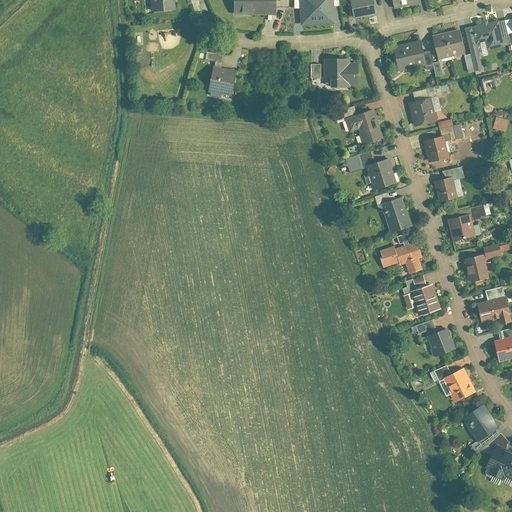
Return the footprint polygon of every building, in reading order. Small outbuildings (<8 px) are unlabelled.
[(146,0),(146,15),(173,14),(172,0),(146,0)] [(231,0),(231,18),(274,17),(273,0),(231,0)] [(299,0),(300,8),(300,25),(335,23),(334,6),(333,0),(299,0)] [(366,0),(349,4),(352,20),(375,15),(371,0),(366,0)] [(390,0),(393,11),(418,5),(416,0),(390,0)] [(473,44),(482,41),(485,51),(503,47),(496,20),(469,27),(473,44)] [(433,37),(439,59),(465,53),(460,30),(433,37)] [(390,48),(395,72),(425,66),(420,42),(390,48)] [(215,67),(221,68),(223,55),(206,52),(205,59),(216,61),(215,67)] [(323,61),(324,90),(356,89),(355,60),(323,61)] [(309,63),(309,77),(319,77),(319,63),(309,63)] [(215,67),(213,66),(208,92),(231,96),(237,71),(221,68),(215,67)] [(407,105),(413,127),(432,122),(426,101),(407,105)] [(352,105),(339,109),(342,118),(355,114),(352,105)] [(356,132),(360,146),(381,140),(372,110),(342,119),(347,134),(356,132)] [(494,118),(492,130),(504,132),(506,120),(494,118)] [(443,129),(445,141),(462,137),(460,126),(443,129)] [(422,139),(427,163),(446,159),(441,135),(422,139)] [(369,152),(355,156),(359,168),(373,163),(369,152)] [(365,168),(373,193),(392,187),(384,162),(365,168)] [(431,177),(436,200),(452,196),(447,174),(431,177)] [(378,206),(387,233),(409,226),(400,199),(378,206)] [(445,221),(451,243),(471,238),(470,233),(465,216),(445,221)] [(408,234),(395,238),(398,246),(411,242),(408,234)] [(382,270),(400,264),(404,276),(419,271),(415,259),(419,258),(415,244),(377,256),(382,270)] [(482,252),(485,262),(500,258),(497,248),(482,252)] [(461,261),(468,283),(486,277),(479,255),(461,261)] [(407,292),(408,295),(402,297),(407,311),(414,308),(417,317),(438,310),(428,284),(407,292)] [(499,288),(481,293),(483,301),(502,296),(499,288)] [(495,318),(498,328),(511,324),(503,297),(473,306),(479,324),(495,318)] [(411,325),(415,336),(433,330),(429,319),(411,325)] [(425,337),(433,360),(453,353),(445,330),(425,337)] [(511,340),(492,345),(497,365),(511,361),(511,340)] [(445,366),(431,372),(435,381),(449,375),(445,366)] [(440,382),(452,403),(471,392),(459,371),(440,382)] [(482,406),(460,420),(474,443),(497,429),(482,406)] [(498,434),(486,444),(491,451),(483,473),(511,483),(511,482),(511,456),(499,452),(507,446),(498,434)]
